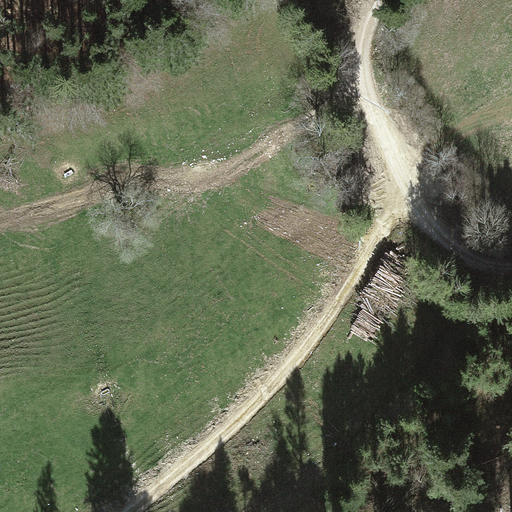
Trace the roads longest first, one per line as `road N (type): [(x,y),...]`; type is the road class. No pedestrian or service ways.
road 1 (track): [(411,190),(347,303),(138,511)]
road 2 (track): [(511,266),(471,257),(411,190),(362,83),(354,29),(364,0)]
